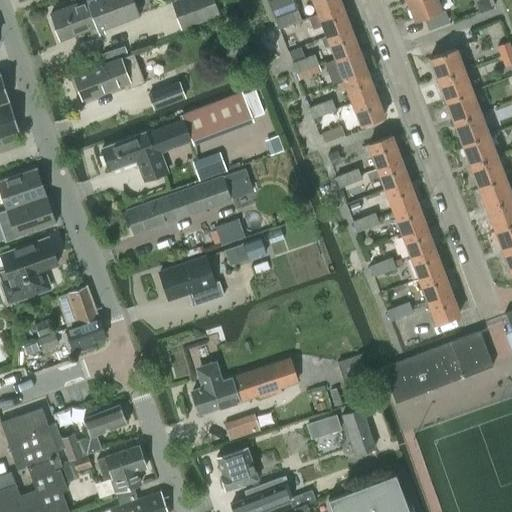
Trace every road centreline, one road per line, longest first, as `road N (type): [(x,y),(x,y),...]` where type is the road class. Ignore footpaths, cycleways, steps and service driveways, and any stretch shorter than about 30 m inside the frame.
road 1 (residential): [(124,353),(0,4)]
road 2 (residential): [(511,298),(482,308),(367,0)]
road 3 (residential): [(182,511),(124,353)]
road 4 (unclassified): [(0,397),(124,353)]
